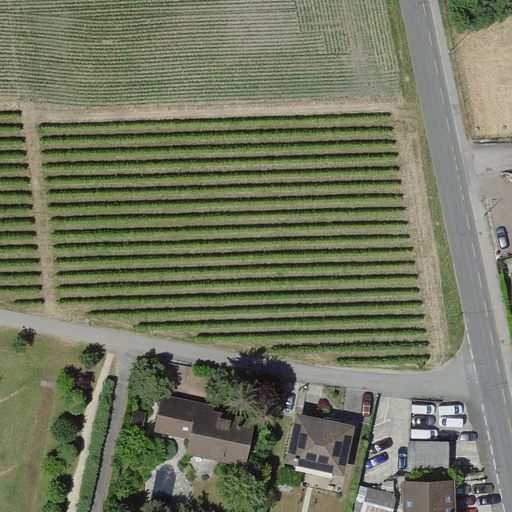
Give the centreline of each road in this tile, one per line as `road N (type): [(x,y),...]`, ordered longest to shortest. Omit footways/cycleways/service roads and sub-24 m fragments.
road 1 (track): [(0,315),(314,377),(492,389)]
road 2 (unclassified): [(511,477),(412,0)]
